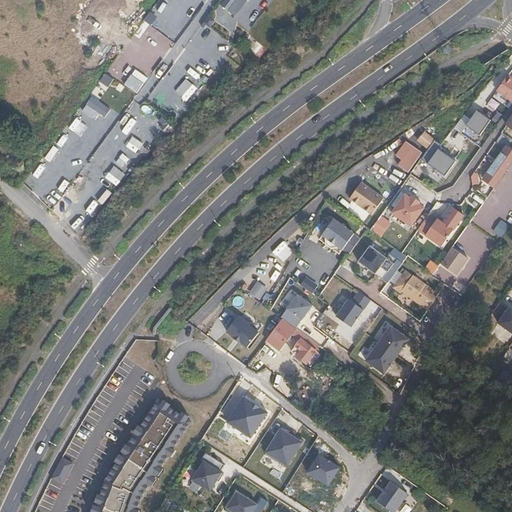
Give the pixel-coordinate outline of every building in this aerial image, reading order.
[(246,29),(260,15),(252,7),(238,21),(246,29)] [(153,25),(159,15),(151,11),(146,20),(153,25)] [(246,46),(257,52),(262,45),(251,38),(246,46)] [(123,58),(115,72),(127,79),(136,65),(123,58)] [(102,99),(114,78),(105,73),(93,94),(102,99)] [(495,90),(511,101),(511,78),(506,75),(495,90)] [(87,104),(106,118),(112,110),(93,96),(87,104)] [(170,100),(162,109),(173,118),(182,109),(170,100)] [(477,111),(467,125),(482,136),(493,122),(477,111)] [(165,131),(172,124),(164,116),(157,124),(165,131)] [(125,137),(131,121),(124,118),(118,134),(125,137)] [(459,136),(453,130),(441,145),(448,151),(459,136)] [(425,131),(417,141),(427,148),(434,139),(425,131)] [(120,147),(131,155),(139,144),(128,136),(120,147)] [(460,159),(467,165),(481,144),(475,139),(460,159)] [(405,141),(395,155),(402,159),(397,165),(408,172),(422,152),(405,141)] [(511,152),(506,148),(483,181),(494,188),(511,162),(511,152)] [(455,161),(438,149),(427,163),(445,175),(455,161)] [(372,214),(383,198),(361,182),(349,198),(372,214)] [(405,194),(392,212),(411,226),(424,207),(418,203),(410,198),(405,194)] [(413,194),(410,198),(418,203),(421,200),(413,194)] [(452,208),(449,213),(460,220),(463,216),(452,208)] [(442,223),(429,213),(418,230),(441,246),(456,225),(446,218),(442,223)] [(449,213),(446,218),(456,225),(460,220),(449,213)] [(379,215),(370,231),(382,237),(390,221),(379,215)] [(355,234),(335,219),(323,235),(343,250),(355,234)] [(501,220),(493,231),(502,237),(510,226),(501,220)] [(388,285),(408,257),(396,249),(388,259),(372,247),(360,263),(388,285)] [(452,247),(440,263),(456,275),(468,258),(452,247)] [(326,287),(332,272),(325,270),(319,285),(326,287)] [(429,312),(438,297),(406,273),(395,289),(402,294),(403,292),(429,312)] [(318,287),(307,278),(301,285),(313,294),(318,287)] [(258,281),(249,293),(260,301),(269,289),(258,281)] [(314,306),(298,295),(288,310),(302,321),(314,306)] [(242,308),(244,299),(234,297),(233,306),(242,308)] [(352,328),(364,311),(349,300),(337,317),(352,328)] [(511,332),(511,308),(509,306),(498,322),(511,332)] [(238,317),(226,332),(249,349),(260,334),(238,317)] [(292,352),(307,364),(316,351),(315,351),(318,346),(283,319),(276,329),(294,343),(298,337),(301,340),(292,352)] [(383,376),(408,341),(391,328),(379,344),(365,362),(383,376)] [(191,422),(158,400),(136,435),(135,435),(128,445),(129,445),(105,483),(94,511),(135,511),(141,497),(170,454),(191,422)] [(256,436),(264,422),(255,416),(257,412),(250,407),(239,425),(256,436)] [(271,426),(264,422),(256,436),(262,439),(271,426)] [(302,442),(280,428),(264,453),(286,467),(302,442)] [(224,464),(205,452),(201,459),(203,461),(191,481),(200,486),(201,484),(210,490),(217,479),(219,481),(223,473),(220,470),(224,464)] [(340,467),(318,454),(307,472),(328,486),(340,467)] [(48,489),(58,494),(73,462),(63,457),(48,489)] [(375,487),(383,491),(388,479),(393,481),(396,475),(384,469),(375,487)] [(297,501),(304,489),(290,480),(283,491),(297,501)] [(395,511),(408,494),(390,482),(377,502),(392,511),(395,511)] [(235,511),(252,511),(258,503),(237,490),(226,508),(231,511),(233,511),(234,511),(235,511)]
